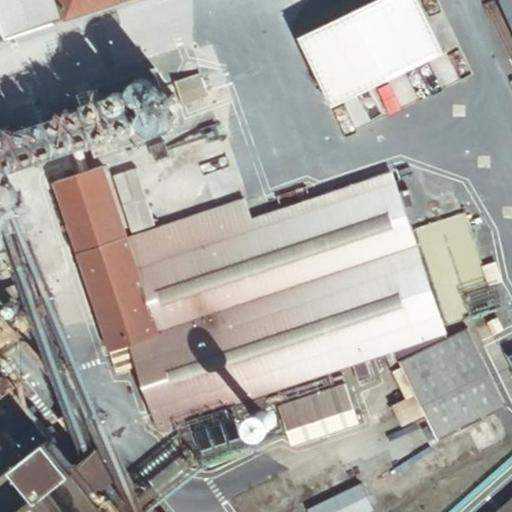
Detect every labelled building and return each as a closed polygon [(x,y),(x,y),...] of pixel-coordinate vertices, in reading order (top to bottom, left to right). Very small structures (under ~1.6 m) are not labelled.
[(0,0),(0,29),(4,42),(64,22),(56,0),(0,0)] [(56,0),(64,22),(129,0),(56,0)] [(450,52),(424,0),(380,0),(304,37),(338,107),(450,52)] [(511,0),(503,0),(511,22),(511,0)] [(75,96),(79,108),(0,135),(0,177),(70,153),(82,149),(92,145),(96,157),(173,130),(153,70),(75,96)] [(126,236),(102,168),(90,172),(78,176),(54,184),(111,351),(125,346),(160,334),(127,242),(126,236)] [(448,338),(392,171),(254,218),(246,198),(126,236),(157,326),(160,334),(125,346),(156,433),(396,355),(397,354),(448,338)] [(509,409),(469,332),(448,339),(397,354),(418,397),(395,410),(406,430),(428,418),(442,444),(509,409)] [(0,511),(114,511),(52,434),(0,476),(0,436),(38,408),(0,361),(0,511)] [(360,423),(346,382),(278,405),(292,445),(360,423)]
